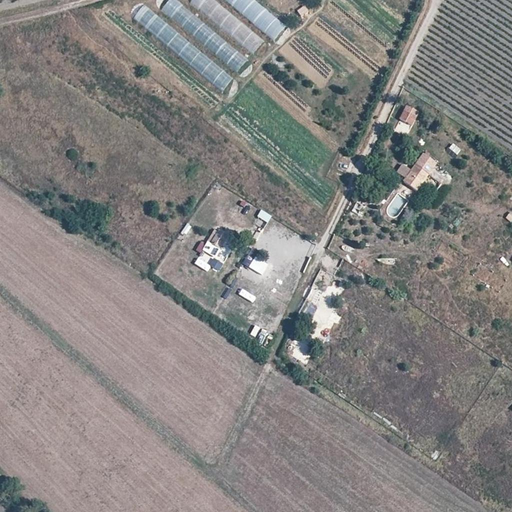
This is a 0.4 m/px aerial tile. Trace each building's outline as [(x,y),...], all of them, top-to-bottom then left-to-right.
[(198,22),(174,0),(169,0),(162,7),(188,32),(198,22)] [(253,0),(222,0),(276,40),(287,25),(253,0)] [(143,5),(133,18),(157,38),(168,25),(143,5)] [(395,132),(409,136),(418,111),(404,106),(395,132)] [(417,190),(437,162),(424,153),(411,170),(405,178),(404,181),(417,190)] [(405,178),(411,170),(402,164),(396,172),(405,178)] [(351,213),(359,217),(364,205),(356,202),(351,213)] [(211,242),(222,249),(226,241),(230,235),(219,228),(211,242)] [(243,264),(250,267),(259,251),(252,247),(243,264)] [(335,305),(327,318),(338,324),(345,311),(335,305)]
